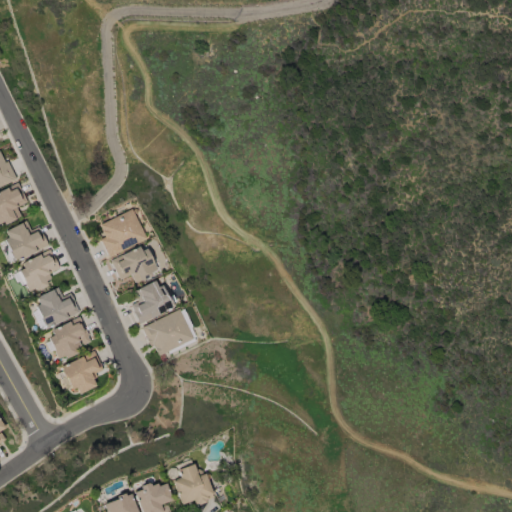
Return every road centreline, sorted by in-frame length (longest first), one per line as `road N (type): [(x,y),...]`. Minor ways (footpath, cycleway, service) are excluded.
road 1 (track): [(511,499),(418,472),(343,436),(326,343),(272,259),(239,233),(200,156),(153,113),(143,70),(124,38)]
road 2 (residential): [(135,390),(131,367),(0,102)]
road 3 (track): [(124,38),(134,26),(226,29),(243,17)]
